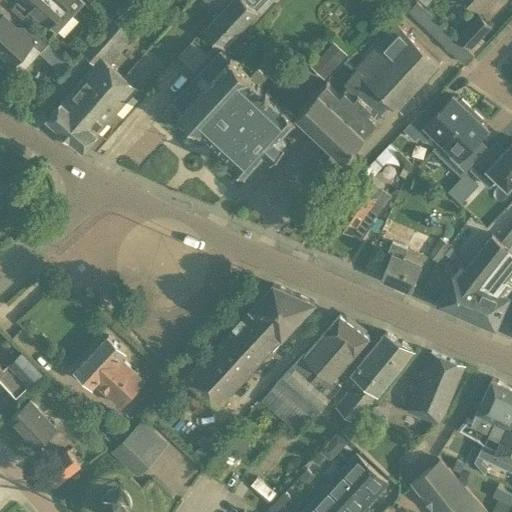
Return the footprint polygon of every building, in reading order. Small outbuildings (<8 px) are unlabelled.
[(82,0),(19,0),(20,1),(31,11),(48,26),(49,25),(56,31),(85,2),(82,0)] [(130,0),(109,0),(104,5),(110,11),(105,17),(110,23),(130,0)] [(229,0),(203,29),(223,48),(257,11),(256,9),(264,0),(229,0)] [(409,8),(404,3),(397,11),(406,19),(412,13),(465,64),(475,54),(470,49),(470,50),(457,38),(425,8),(417,0),(409,8)] [(466,0),(477,10),(486,0),(466,0)] [(83,53),(95,64),(62,101),(61,101),(45,118),(60,132),(66,125),(67,127),(76,117),(74,114),(92,94),(98,99),(104,92),(107,95),(123,77),(109,64),(135,35),(126,28),(130,24),(119,14),(83,53)] [(479,14),(457,38),(470,50),(470,49),(492,25),(479,14)] [(32,26),(23,35),(2,15),(0,17),(0,53),(13,66),(33,44),(40,51),(50,43),(32,26)] [(326,80),(318,88),(295,112),(298,115),(312,128),(343,157),(366,132),(365,132),(377,118),(376,117),(390,102),(397,109),(439,63),(395,23),(353,68),(356,71),(346,82),(348,84),(340,93),(330,84),(326,80)] [(181,91),(171,101),(181,109),(180,110),(179,108),(178,109),(201,130),(202,129),(210,137),(214,141),(218,144),(227,152),(233,157),(231,160),(244,172),(246,171),(246,169),(263,150),(271,157),(284,142),(283,141),(280,139),(284,135),(280,132),(294,117),(295,118),(296,117),(282,104),(251,76),(252,75),(230,55),(228,56),(220,49),(212,57),(198,72),(181,91)] [(136,88),(123,77),(107,95),(104,92),(98,99),(92,94),(74,114),(76,117),(67,127),(66,125),(60,132),(81,150),(97,133),(97,132),(136,88)] [(453,95),(434,114),(427,107),(405,130),(414,138),(418,134),(425,140),(432,132),(442,141),(472,109),(461,98),(459,100),(453,95)] [(484,120),(472,109),(442,141),(434,149),(460,174),(478,156),(469,148),(488,128),(482,123),(484,120)] [(511,143),(497,159),(488,150),(470,169),(489,187),(497,179),(506,188),(511,181),(511,143)] [(375,221),(373,219),(391,195),(366,177),(360,172),(355,168),(344,183),(356,192),(335,222),(351,233),(352,232),(361,239),(371,226),(372,226),(375,221)] [(439,303),(467,315),(479,286),(510,245),(511,242),(511,228),(502,240),(492,232),(465,266),(460,263),(454,275),(452,274),(440,301),(439,303)] [(440,237),(428,255),(438,262),(450,244),(440,237)] [(387,250),(391,252),(380,277),(380,278),(410,291),(411,289),(421,264),(403,257),(407,248),(391,241),(387,250)] [(479,286),(467,315),(494,327),(494,326),(495,323),(506,297),(504,296),(511,286),(511,283),(510,282),(511,279),(511,247),(510,245),(479,286)] [(258,299),(235,324),(250,339),(294,293),(273,283),(268,289),(263,285),(253,295),(258,299)] [(315,302),(294,293),(250,339),(266,354),(285,334),(289,338),(297,328),(293,325),(315,302)] [(303,353),(292,365),(260,401),(296,431),(310,414),(314,417),(330,398),(329,397),(340,385),(333,378),(368,336),(339,312),(304,355),(303,353)] [(250,339),(235,324),(221,339),(185,377),(217,407),(266,354),(250,339)] [(351,371),(358,377),(336,406),(355,421),(377,392),(378,393),(413,349),(384,331),(351,371)] [(146,378),(120,355),(124,351),(107,335),(76,369),(92,385),(95,382),(121,405),(146,378)] [(22,349),(2,368),(0,364),(0,378),(17,396),(43,371),(22,349)] [(405,410),(437,424),(444,412),(464,366),(430,351),(405,410)] [(490,380),(478,408),(496,416),(500,409),(504,412),(508,404),(511,394),(511,387),(491,378),(490,380)] [(486,436),(482,444),(511,458),(511,394),(508,404),(504,412),(500,409),(496,416),(486,436)] [(34,449),(56,429),(29,400),(7,420),(34,449)] [(467,418),(457,428),(476,438),(482,444),(486,436),(496,416),(478,408),(472,420),(467,418)] [(137,477),(167,444),(141,420),(111,452),(137,477)] [(349,441),(339,432),(322,450),(331,460),(349,441)] [(55,486),(80,466),(67,449),(42,469),(55,486)] [(324,458),(319,453),(313,460),(318,466),(324,458)] [(341,469),(372,499),(387,482),(356,453),(341,469)] [(440,511),(438,511),(487,511),(471,494),(439,459),(413,479),(415,481),(440,511)] [(359,511),(372,499),(341,469),(326,486),(353,511),(359,511)] [(312,476),(307,470),(300,477),(305,484),(312,476)] [(353,511),(326,486),(311,502),(321,511),(353,511)] [(113,488),(111,489),(108,490),(106,491),(104,493),(102,495),(101,498),(100,500),(100,503),(100,506),(100,508),(101,511),(129,511),(130,509),(131,507),(131,504),(131,501),(130,499),(129,496),(128,494),(126,492),(124,491),(121,490),(119,489),(116,488),(113,488)] [(285,494),(278,500),(285,507),(291,501),(285,494)] [(280,511),(285,507),(278,500),(268,509),(270,511),(280,511)] [(321,511),(311,502),(300,511),(321,511)]
